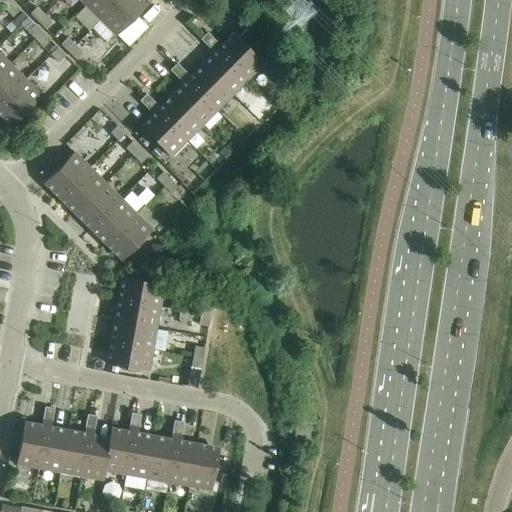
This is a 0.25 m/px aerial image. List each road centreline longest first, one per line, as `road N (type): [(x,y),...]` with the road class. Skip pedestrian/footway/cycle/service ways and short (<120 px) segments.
road 1 (primary): [(433,452),(499,0)]
road 2 (primary): [(457,0),(394,447)]
road 3 (residential): [(6,366),(224,405),(253,430),(251,472)]
road 4 (residential): [(184,0),(169,26),(4,190)]
road 5 (residential): [(4,190),(27,236),(6,366)]
